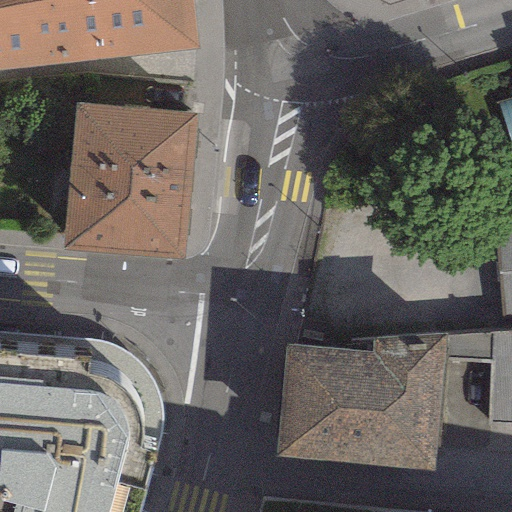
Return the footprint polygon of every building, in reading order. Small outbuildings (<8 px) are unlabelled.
[(0,0),(0,71),(196,51),(190,0),(0,0)] [(182,261),(195,116),(73,106),(60,251),(182,261)] [(511,315),(511,226),(494,228),(500,316),(511,315)] [(282,346),(270,458),(432,474),(446,333),(371,337),(369,351),(282,346)] [(0,511),(138,511),(158,436),(159,422),(159,407),(154,390),(149,380),(141,370),(129,358),(116,350),(101,344),(85,340),(88,362),(0,355),(0,511)]
